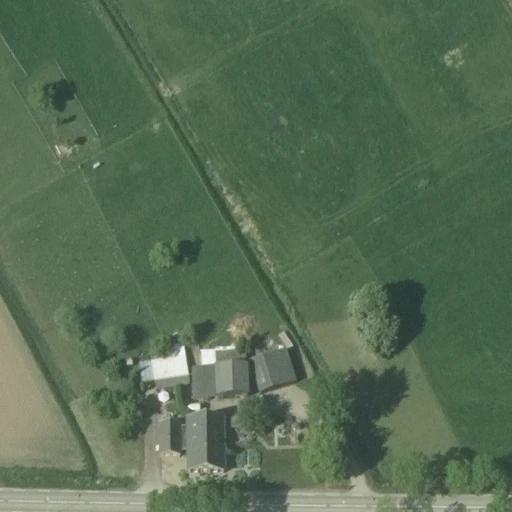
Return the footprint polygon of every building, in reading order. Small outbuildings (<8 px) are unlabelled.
[(151,363),(154,384),(155,385),(188,379),(185,358),(183,346),(167,348),(169,360),(151,363)] [(248,369),(245,369),(245,353),(200,355),(200,370),(192,370),(193,402),(215,401),(249,400),(248,369)] [(272,392),(287,387),(298,383),(286,353),(249,364),(259,396),(272,392)] [(190,387),(188,379),(165,383),(167,391),(190,387)] [(181,454),(187,454),(187,474),(224,474),(223,421),(200,422),(187,422),(187,431),(181,431),(181,426),(158,426),(158,459),(181,459),(181,454)]
